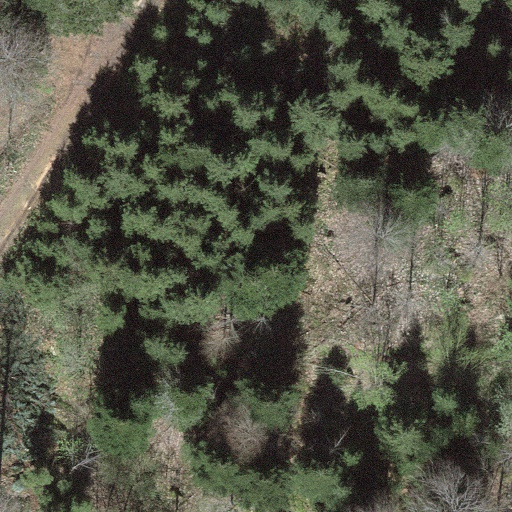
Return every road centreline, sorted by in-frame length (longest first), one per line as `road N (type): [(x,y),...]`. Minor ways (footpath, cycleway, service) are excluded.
road 1 (track): [(0,227),(103,52)]
road 2 (track): [(103,52),(0,125)]
